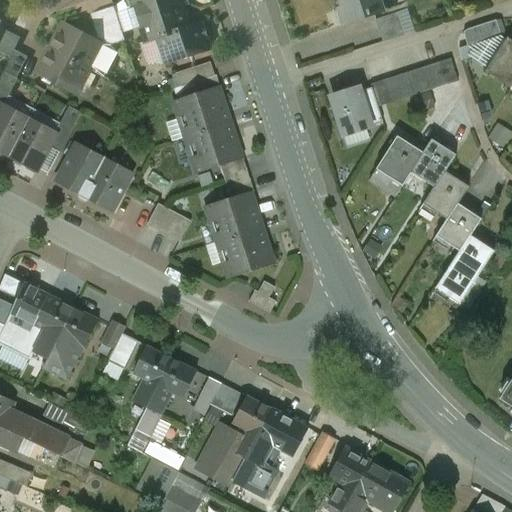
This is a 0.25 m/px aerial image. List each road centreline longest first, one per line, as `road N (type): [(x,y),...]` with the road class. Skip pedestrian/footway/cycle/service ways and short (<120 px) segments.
road 1 (residential): [(19,212),(247,333),(299,339)]
road 2 (residential): [(267,85),(511,10)]
road 3 (tertiary): [(267,85),(314,226),(356,311)]
road 4 (tertiary): [(356,311),(397,372),(460,436)]
